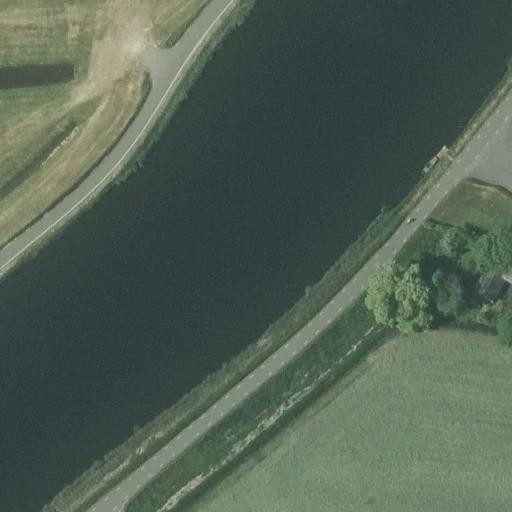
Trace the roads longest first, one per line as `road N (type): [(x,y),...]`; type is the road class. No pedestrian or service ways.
road 1 (unclassified): [(100,511),(360,288),(511,103)]
road 2 (unclassified): [(0,263),(83,193),(227,0)]
